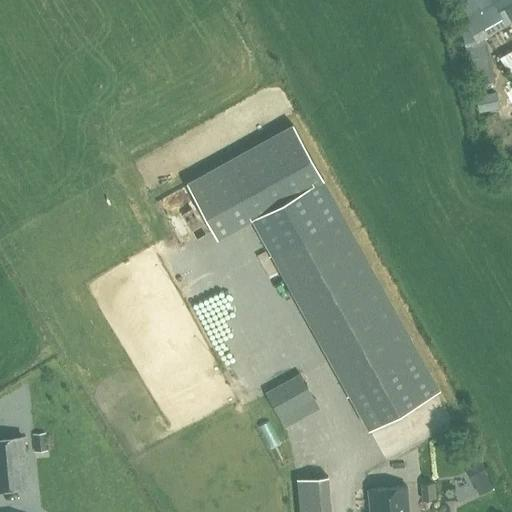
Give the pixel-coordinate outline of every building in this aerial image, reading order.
[(490,92),(475,95),(478,112),(493,109),(490,92)] [(342,213),(324,180),(253,220),(271,252),(342,213)] [(440,389),(342,213),(271,252),(368,429),(440,389)] [(299,374),(266,392),(279,416),(296,407),(302,417),(318,408),(299,374)] [(45,433),(33,434),(35,450),(46,449),(45,433)] [(0,488),(27,486),(22,437),(0,439),(0,488)] [(422,483),(422,500),(436,498),(434,482),(422,483)] [(368,489),(370,511),(409,511),(407,486),(368,489)]
